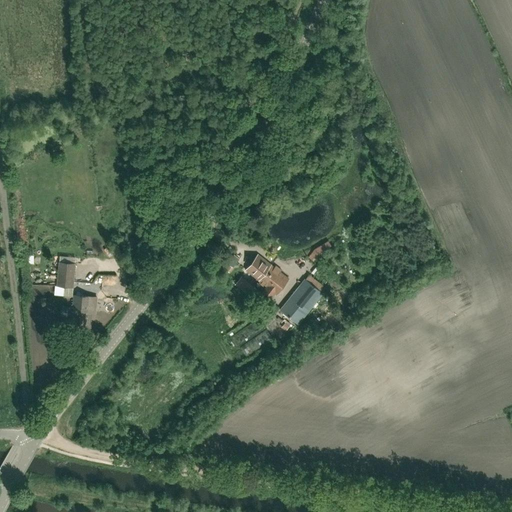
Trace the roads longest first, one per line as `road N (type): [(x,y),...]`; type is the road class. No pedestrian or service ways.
road 1 (tertiary): [(37,436),(250,157),(325,0)]
road 2 (track): [(467,511),(147,463),(37,436)]
road 3 (track): [(29,435),(0,171)]
